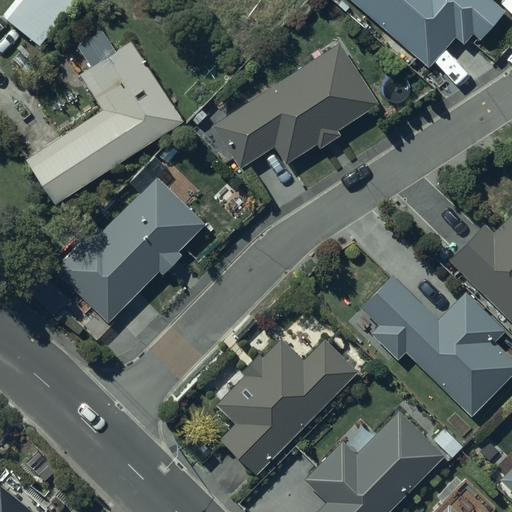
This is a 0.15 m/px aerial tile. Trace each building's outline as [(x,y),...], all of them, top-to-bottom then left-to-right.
[(44,47),(77,0),(18,0),(5,18),(44,47)] [(344,0),(431,72),(451,46),(463,50),(480,46),(511,17),(511,15),(493,0),(344,0)] [(183,124),(132,45),(81,77),(104,115),(31,161),(57,203),(183,124)] [(380,107),(339,45),(215,126),(242,167),(274,146),(288,167),(380,107)] [(206,224),(157,175),(64,269),(113,317),(206,224)] [(511,219),(496,237),(486,227),(447,265),(511,328),(511,219)] [(442,322),(390,279),(360,311),(378,327),(373,340),(397,361),(403,355),(477,418),(511,377),(511,359),(497,345),(506,332),(465,292),(442,322)] [(255,475),(355,376),(322,340),(303,361),(279,341),(263,359),(257,354),(239,375),(243,379),(211,406),(232,424),(219,441),(255,475)] [(391,511),(443,458),(398,415),(356,459),(338,442),(299,483),(321,504),(313,511),(391,511)] [(444,423),(433,434),(453,454),(464,442),(444,423)] [(36,511),(0,483),(0,511),(36,511)]
